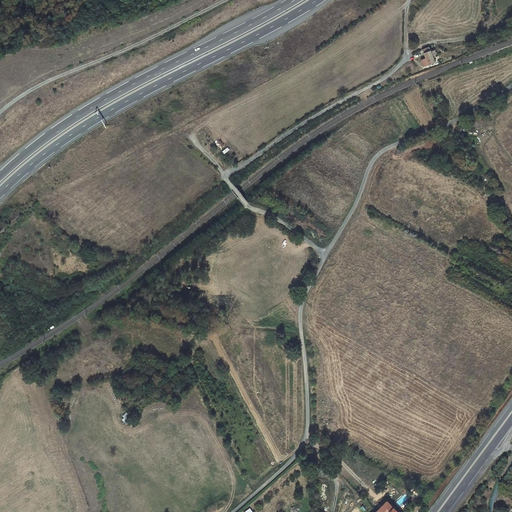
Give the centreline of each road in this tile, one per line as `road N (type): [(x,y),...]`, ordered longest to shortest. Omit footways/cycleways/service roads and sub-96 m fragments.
road 1 (unclassified): [(326,254),(245,203),(227,174),(390,73),(408,52),(409,0)]
road 2 (motorway): [(0,193),(89,122),(317,0)]
road 3 (motorway): [(293,0),(83,112),(0,177)]
road 4 (unclassified): [(234,511),(305,438),(300,309),(326,254)]
road 5 (unclassified): [(326,254),(379,154),(511,90)]
road 6 (track): [(224,0),(46,81),(0,112)]
road 7 (secondary): [(511,405),(433,511)]
